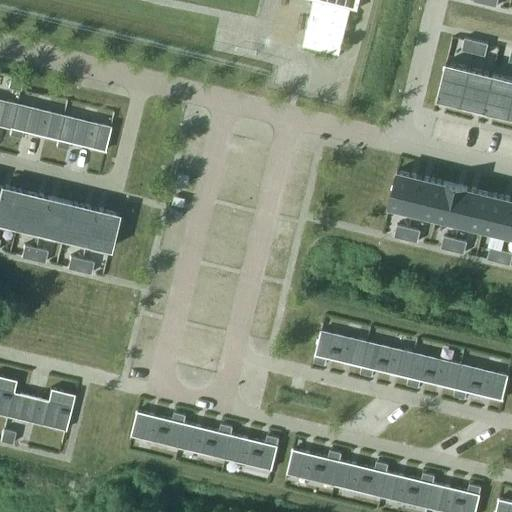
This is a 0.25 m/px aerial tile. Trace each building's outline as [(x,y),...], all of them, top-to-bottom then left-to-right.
[(313,0),(303,44),(339,53),(350,7),(357,8),(359,0),(313,0)] [(465,37),(462,49),(474,52),(476,40),(465,37)] [(476,40),(474,52),(485,55),(488,43),(476,40)] [(446,62),(437,98),(459,103),(467,67),(446,62)] [(467,67),(459,103),(483,109),(492,73),(467,67)] [(511,77),(492,73),(483,109),(507,115),(511,93),(511,77)] [(11,75),(8,87),(20,90),(24,78),(11,75)] [(0,99),(0,124),(11,128),(16,104),(0,99)] [(11,128),(10,135),(21,137),(23,130),(58,139),(64,115),(16,104),(11,128)] [(58,139),(56,146),(68,149),(70,142),(105,151),(111,127),(64,115),(58,139)] [(412,211),(421,175),(398,170),(389,205),(412,211)] [(436,216),(444,181),(421,175),(412,211),(436,216)] [(459,222),(468,187),(444,181),(436,216),(459,222)] [(0,222),(16,226),(24,191),(1,185),(0,188),(0,222)] [(482,227),(491,192),(468,187),(459,222),(482,227)] [(39,232),(48,196),(24,191),(16,226),(39,232)] [(506,233),(511,206),(511,197),(491,192),(482,227),(506,233)] [(62,238),(71,202),(48,196),(39,232),(62,238)] [(86,243),(94,208),(71,202),(62,238),(86,243)] [(118,213),(94,208),(86,243),(109,249),(118,213)] [(406,239),(409,227),(397,224),(394,236),(406,239)] [(420,229),(409,227),(406,239),(417,242),(420,229)] [(453,250),(455,238),(444,235),(441,247),(453,250)] [(467,241),(455,238),(453,250),(464,253),(467,241)] [(33,260),(36,248),(24,245),(21,257),(33,260)] [(499,261),(502,249),(490,246),(487,258),(499,261)] [(48,250),(36,248),(33,260),(45,263),(48,250)] [(511,258),(511,251),(502,249),(499,261),(511,264),(511,258)] [(79,271),(82,259),(70,256),(67,268),(79,271)] [(94,262),(82,259),(79,271),(91,274),(94,262)] [(321,330),(315,354),(327,357),(362,365),(368,341),(321,330)] [(414,352),(368,341),(362,365),(374,368),(409,377),(414,352)] [(461,364),(414,352),(409,377),(420,379),(455,388),(461,364)] [(325,364),(327,357),(315,354),(314,361),(325,364)] [(508,375),(461,364),(455,388),(467,391),(502,399),(508,375)] [(372,375),(374,368),(362,365),(360,372),(372,375)] [(16,380),(0,375),(0,413),(8,415),(13,391),(16,380)] [(419,386),(420,379),(409,377),(407,384),(419,386)] [(66,430),(75,394),(51,388),(48,400),(13,391),(8,415),(66,430)] [(465,398),(467,391),(455,388),(454,395),(465,398)] [(137,410),(131,434),(178,445),(184,421),(172,419),(137,410)] [(172,419),(184,421),(186,414),(174,411),(172,419)] [(225,457),(231,433),(219,430),(184,421),(178,445),(225,457)] [(219,430),(231,433),(233,426),(221,423),(219,430)] [(12,444),(15,432),(3,429),(0,441),(12,444)] [(266,441),(231,433),(225,457),(272,468),(278,444),(277,444),(266,441)] [(266,441),(277,444),(279,437),(267,434),(266,441)] [(287,472),(334,483),(339,460),(328,457),(293,448),(287,472)] [(330,449),(328,457),(339,460),(340,459),(342,452),(330,449)] [(340,459),(339,460),(334,483),(381,494),(386,470),(375,468),(340,459)] [(376,460),(375,468),(386,470),(388,463),(376,460)] [(421,479),(386,470),(381,494),(427,506),(433,482),(421,479)] [(423,472),(421,479),(433,482),(435,474),(423,472)] [(453,511),(475,511),(480,493),(479,493),(468,490),(433,482),(427,506),(453,511)] [(469,483),(468,490),(479,493),(481,486),(469,483)] [(511,511),(511,500),(499,497),(495,511),(511,511)]
